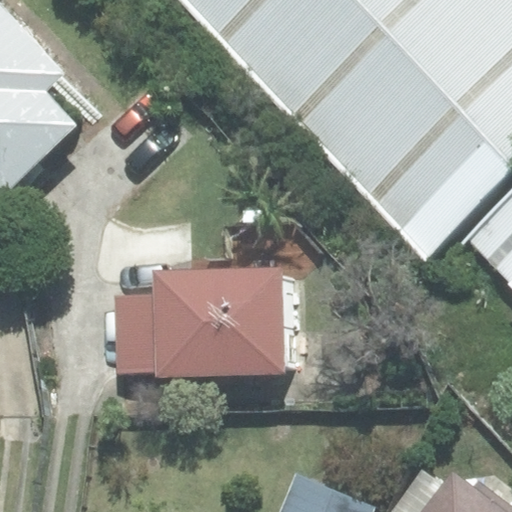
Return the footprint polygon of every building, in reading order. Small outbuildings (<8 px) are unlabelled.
[(511,0),(161,0),(425,275),(511,192),(511,0)] [(0,192),(0,193),(73,124),(42,91),(61,73),(0,8),(0,192)] [(511,205),(465,249),(508,296),(502,302),(511,312),(511,205)] [(156,377),(284,373),(281,268),(155,271),(155,296),(117,297),(119,371),(156,370),(156,377)] [(371,511),(374,507),(296,474),(280,511),(371,511)] [(494,511),(453,481),(429,511),(494,511)]
